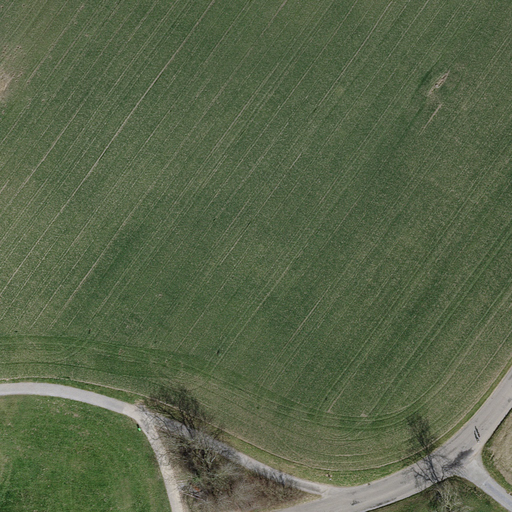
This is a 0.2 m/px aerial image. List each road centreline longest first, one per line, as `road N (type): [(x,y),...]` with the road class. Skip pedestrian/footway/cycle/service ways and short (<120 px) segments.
road 1 (track): [(0,390),(59,390),(141,414),(287,481),(362,500)]
road 2 (unclassified): [(511,389),(457,460),(323,511)]
